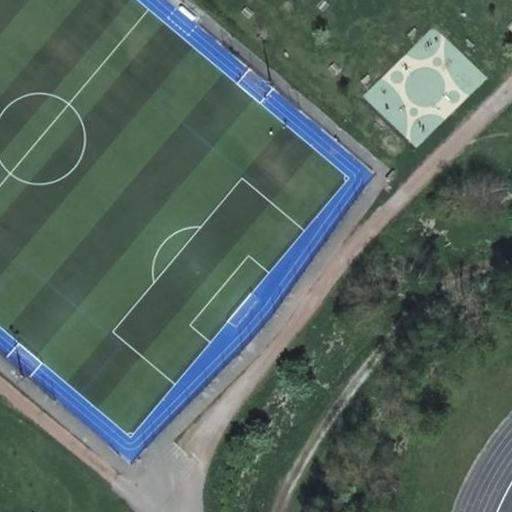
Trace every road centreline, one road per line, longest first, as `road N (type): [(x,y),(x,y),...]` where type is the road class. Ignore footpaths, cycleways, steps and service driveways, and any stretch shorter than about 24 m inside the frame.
road 1 (track): [(160,456),(511,84)]
road 2 (track): [(295,511),(336,405),(387,345),(437,295),(484,272),(511,269)]
road 3 (track): [(160,456),(134,485),(0,385)]
